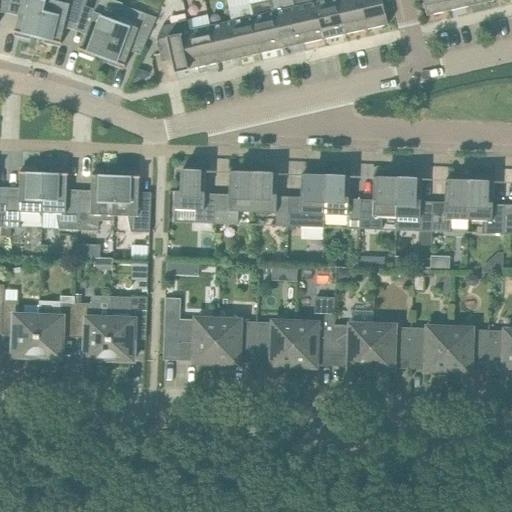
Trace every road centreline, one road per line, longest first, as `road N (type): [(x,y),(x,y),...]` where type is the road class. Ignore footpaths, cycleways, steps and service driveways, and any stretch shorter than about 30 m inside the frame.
road 1 (unclassified): [(0,414),(511,432)]
road 2 (residential): [(0,80),(151,130),(286,102)]
road 3 (residential): [(511,135),(316,128),(293,120),(286,102)]
road 4 (residential): [(286,102),(422,71)]
